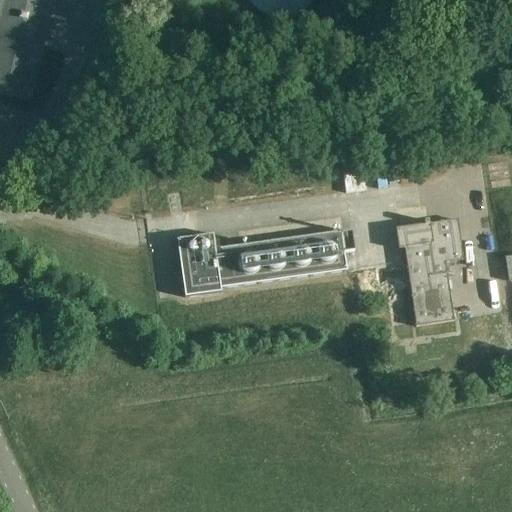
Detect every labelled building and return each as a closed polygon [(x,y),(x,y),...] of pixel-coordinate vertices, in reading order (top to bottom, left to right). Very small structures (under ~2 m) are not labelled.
[(4,0),(0,21),(0,93),(28,100),(50,0),(4,0)] [(247,0),(248,2),(260,14),(275,20),(292,19),(306,10),(312,0),(247,0)] [(463,263),(457,221),(395,230),(398,251),(404,250),(415,329),(454,323),(446,265),(463,263)] [(176,241),(184,300),(221,295),(220,292),(346,274),(341,233),(214,251),(212,236),(176,241)] [(486,257),(491,275),(500,273),(496,254),(486,257)]
